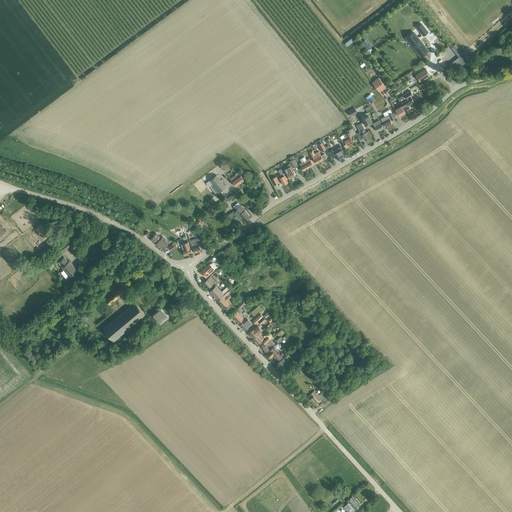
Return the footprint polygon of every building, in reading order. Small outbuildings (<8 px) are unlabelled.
[(428,32),(421,24),(417,27),(423,35),(428,32)] [(410,36),(407,38),(418,52),(417,52),(421,56),(425,53),(424,52),(427,50),(417,38),(418,37),(414,32),(410,35),(410,36)] [(353,37),(346,43),(349,46),(355,41),(353,37)] [(369,49),(372,46),(366,39),(363,42),(369,49)] [(459,56),(452,64),(458,69),(465,61),(459,56)] [(420,82),(430,75),(426,69),(415,75),(420,82)] [(372,82),(379,92),(386,87),(379,77),(372,82)] [(413,95),(411,91),(398,99),(408,114),(412,112),(408,105),(414,102),(411,97),(413,95)] [(397,108),(395,110),(397,112),(399,116),(400,116),(406,113),(401,106),(397,108)] [(368,114),(361,118),(362,119),(366,125),(370,123),(370,124),(373,123),(368,114)] [(381,119),(383,123),(385,127),(392,124),(387,115),(381,119)] [(375,127),(377,131),(383,128),(381,124),(382,123),(380,121),(373,124),(375,127)] [(361,123),(356,125),(360,132),(357,133),(358,136),(360,140),(364,138),(365,141),(372,137),(369,130),(366,132),(365,129),(361,123)] [(341,140),(346,148),(349,147),(348,145),(352,143),(351,141),(354,140),(349,132),(347,134),(348,136),(341,140)] [(332,149),(329,151),(333,159),(336,157),(339,161),(347,156),(341,146),(333,150),(332,149)] [(313,150),(309,152),(312,157),(312,156),(316,163),(326,158),(324,154),(321,156),(319,151),(314,154),(313,150)] [(300,159),(302,162),(299,164),(303,171),(313,165),(309,158),(306,160),(305,157),(300,159)] [(292,167),(292,168),(297,165),(294,159),(289,162),(292,167)] [(290,164),(283,168),(289,179),(296,175),(290,164)] [(277,173),(278,175),(278,176),(283,185),(288,182),(281,169),(278,170),(279,172),(277,173)] [(243,173),(240,170),(235,174),(235,175),(230,179),(236,186),(244,180),(240,175),(243,173)] [(216,175),(210,180),(219,192),(226,187),(223,184),(225,182),(223,179),(221,181),(216,175)] [(276,176),(271,179),(274,185),(279,182),(276,176)] [(232,219),(234,217),(237,221),(242,217),(244,220),(250,216),(241,205),(236,209),(237,211),(235,213),(234,211),(229,215),(232,219)] [(155,243),(157,245),(163,250),(169,242),(162,236),(162,237),(156,232),(150,239),(156,243),(155,243)] [(200,246),(205,244),(201,236),(190,241),(194,252),(201,249),(200,246)] [(71,246),(65,238),(56,246),(62,254),(71,246)] [(181,245),(183,250),(185,255),(192,252),(190,247),(188,242),(181,245)] [(62,267),(69,276),(76,271),(69,261),(68,262),(65,257),(59,262),(63,267),(62,267)] [(216,266),(214,263),(213,263),(212,263),(211,264),(210,264),(201,272),(206,278),(215,269),(216,268),(216,267),(216,266)] [(210,276),(204,282),(209,288),(218,280),(214,275),(217,273),(215,271),(213,274),(212,273),(210,276)] [(223,295),(223,296),(227,291),(229,290),(231,288),(229,286),(225,289),(224,291),(224,290),(222,292),(216,286),(210,291),(217,299),(223,295)] [(227,291),(223,296),(218,300),(225,308),(231,303),(229,300),(232,297),(228,294),(230,292),(230,291),(235,287),(234,286),(229,290),(227,291)] [(106,300),(110,305),(126,291),(122,287),(106,300)] [(168,300),(174,305),(176,302),(171,297),(168,300)] [(235,304),(236,305),(239,309),(246,303),(242,298),(235,304)] [(103,329),(114,341),(145,314),(135,302),(103,329)] [(243,310),(245,308),(243,306),(232,316),(239,323),(246,317),(242,312),(244,310),(243,310)] [(153,315),(160,324),(169,317),(161,308),(153,315)] [(252,323),(247,318),(240,324),(245,330),(252,323)] [(254,328),(248,333),(253,338),(257,335),(259,333),(261,332),(263,330),(259,327),(258,328),(256,326),(256,325),(253,328),(254,328)] [(257,335),(253,338),(258,344),(259,343),(260,345),(263,342),(265,340),(264,339),(261,335),(262,333),(261,332),(259,333),(257,335)] [(270,339),(268,341),(261,347),(266,352),(272,347),(271,346),(272,346),(273,346),(275,344),(270,339)] [(276,345),(273,346),(267,353),(271,358),(273,356),(277,360),(283,355),(279,351),(277,349),(278,347),(279,347),(279,346),(279,345),(278,345),(278,344),(277,344),(276,344),(276,345)] [(277,364),(282,369),(281,370),(283,372),(290,365),(283,358),(277,364)] [(317,393),(310,399),(315,405),(321,399),(321,400),(322,400),(324,402),(329,398),(326,395),(328,394),(325,391),(324,392),(323,392),(319,395),(317,393)] [(324,444),(320,440),(314,446),(317,450),(324,444)] [(355,508),(359,505),(352,496),(347,500),(349,502),(344,506),(348,511),(353,506),(355,508)]
